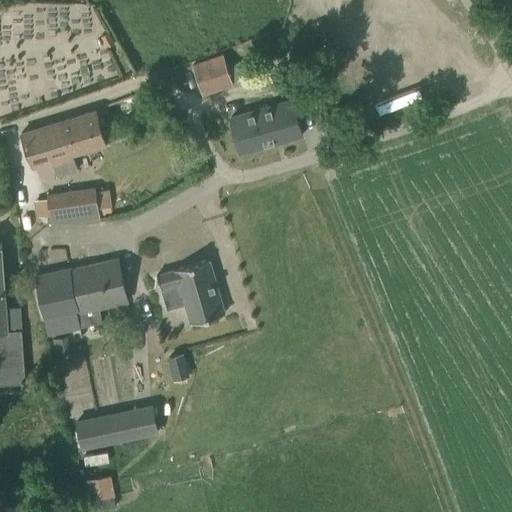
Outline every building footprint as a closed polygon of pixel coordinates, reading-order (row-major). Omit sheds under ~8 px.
[(100,35),(105,45),(113,41),(108,31),(100,35)] [(232,85),(227,71),(223,55),(192,65),(201,95),(232,85)] [(292,99),(230,117),(240,152),(302,134),(292,99)] [(96,110),(20,133),(31,166),(52,160),(56,175),(77,169),(73,154),(106,143),(96,110)] [(94,189),(48,196),(50,214),(51,220),(52,225),(98,217),(97,208),(94,189)] [(0,382),(24,381),(20,330),(8,331),(5,292),(5,290),(4,290),(4,289),(1,246),(2,246),(1,244),(0,243),(0,382)] [(68,269),(75,299),(71,299),(76,322),(77,326),(100,321),(97,307),(126,300),(117,258),(68,269)] [(175,269),(156,274),(167,309),(185,304),(191,322),(225,312),(209,258),(175,268),(175,269)] [(68,269),(34,276),(46,333),(62,329),(62,325),(76,322),(71,299),(75,299),(68,269)] [(53,338),(56,356),(72,353),(68,335),(53,338)] [(182,354),(169,358),(175,378),(187,374),(182,354)] [(57,379),(44,381),(47,398),(60,396),(57,379)] [(149,406),(77,421),(81,445),(154,430),(149,406)] [(111,474),(85,479),(88,499),(114,494),(111,474)]
